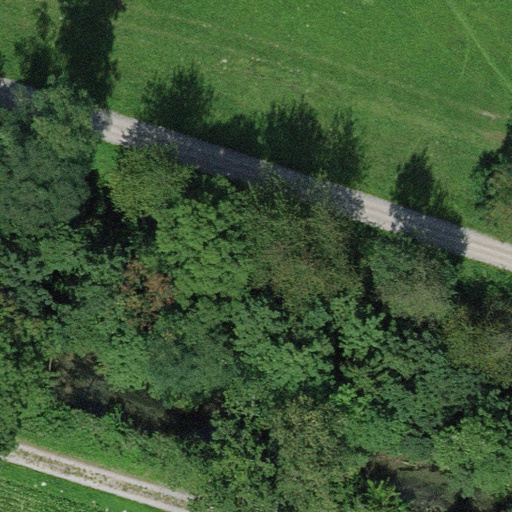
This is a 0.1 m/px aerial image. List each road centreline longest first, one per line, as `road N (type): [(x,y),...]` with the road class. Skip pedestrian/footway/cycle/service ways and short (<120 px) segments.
road 1 (track): [(0,93),(511,256)]
road 2 (track): [(0,451),(196,511)]
